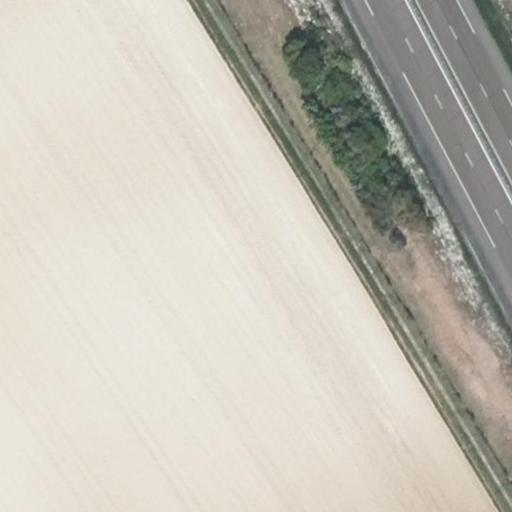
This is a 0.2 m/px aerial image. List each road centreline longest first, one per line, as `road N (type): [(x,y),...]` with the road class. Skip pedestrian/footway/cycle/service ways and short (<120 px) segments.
road 1 (track): [(197,0),(398,316),(509,511)]
road 2 (motorway): [(388,0),(511,238)]
road 3 (motorway): [(511,135),(442,0)]
